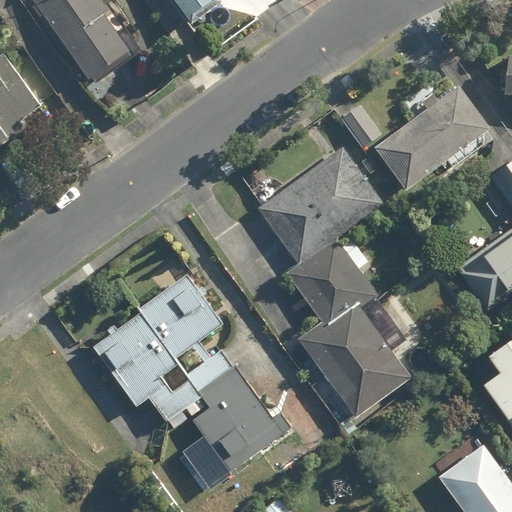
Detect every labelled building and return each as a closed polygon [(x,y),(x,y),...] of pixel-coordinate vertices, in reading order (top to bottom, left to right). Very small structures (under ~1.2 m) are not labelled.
[(114,11),(105,0),(29,0),(90,80),(133,48),(108,15),(114,11)] [(177,0),(194,24),(227,0),(226,0),(177,0)] [(11,27),(0,26),(0,150),(10,143),(9,140),(28,126),(25,122),(45,107),(7,57),(23,43),(11,27)] [(509,84),(508,94),(511,94),(511,55),(511,56),(510,71),(504,70),(503,84),(509,84)] [(378,147),(409,190),(493,129),(462,86),(442,101),(436,93),(424,102),(430,109),(378,147)] [(365,148),(384,134),(363,105),(344,119),(365,148)] [(261,208),(301,264),(386,204),(346,148),(261,208)] [(511,230),(460,268),(490,311),(511,295),(511,163),(493,177),(511,203),(511,230)] [(301,338),(342,396),(399,356),(395,351),(410,340),(379,296),(380,296),(340,238),(290,272),(325,322),(301,338)] [(195,420),(234,472),(295,427),(284,412),(276,418),(238,367),(240,365),(239,363),(236,365),(224,350),(215,357),(203,341),(226,323),(206,296),(210,293),(204,286),(201,289),(190,274),(141,310),(143,313),(120,329),(117,325),(110,330),(113,335),(96,347),(139,406),(151,397),(170,422),(188,409),(193,416),(207,406),(202,400),(207,396),(210,399),(207,401),(211,407),(195,420)] [(487,384),(511,419),(511,327),(509,330),(511,334),(511,341),(492,356),(504,373),(487,384)] [(511,511),(511,479),(487,445),(442,477),(467,511),(511,511)] [(296,511),(284,496),(263,511),(296,511)]
